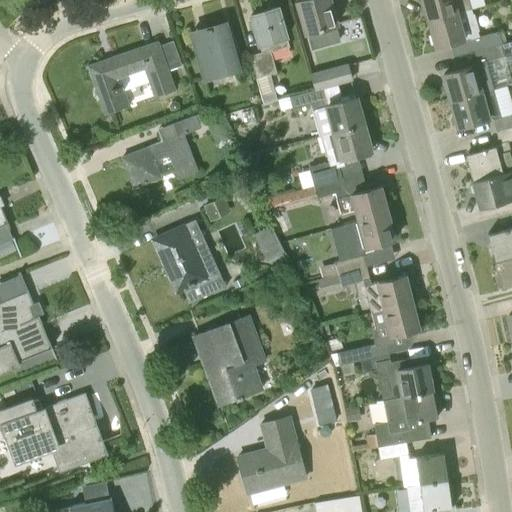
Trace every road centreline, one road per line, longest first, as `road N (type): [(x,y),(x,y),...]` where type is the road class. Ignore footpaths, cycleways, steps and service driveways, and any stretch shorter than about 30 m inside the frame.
road 1 (residential): [(499,511),(488,421),(378,0)]
road 2 (residential): [(181,511),(158,410),(22,98),(26,60)]
road 3 (residential): [(26,60),(44,40),(146,0)]
